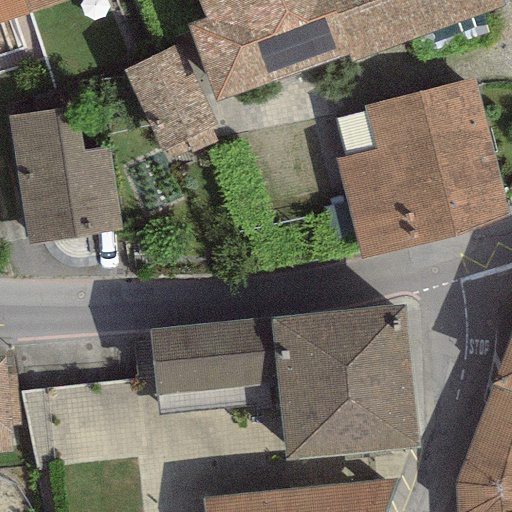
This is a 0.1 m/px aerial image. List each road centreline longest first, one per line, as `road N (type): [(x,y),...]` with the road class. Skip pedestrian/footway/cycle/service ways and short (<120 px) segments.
road 1 (tertiary): [(461,256),(112,307),(0,303)]
road 2 (unclassified): [(461,256),(456,415),(413,511)]
